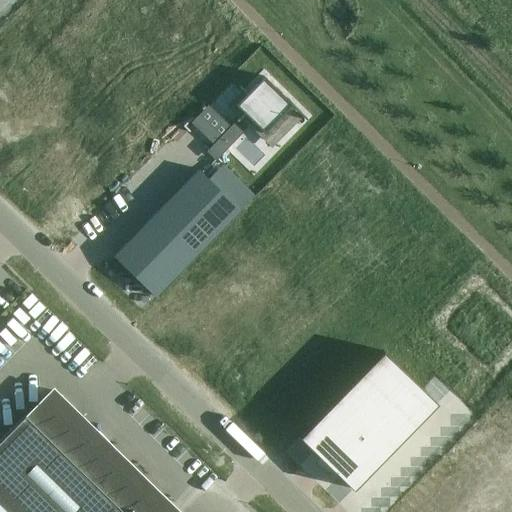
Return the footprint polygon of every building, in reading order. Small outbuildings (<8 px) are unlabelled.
[(263,76),(235,105),(273,142),(301,113),(263,76)] [(230,126),(213,144),(209,147),(218,156),(243,131),(234,122),(230,126)] [(198,170),(114,256),(154,295),(238,209),(198,170)] [(383,351),(299,437),(353,489),(437,403),(383,351)] [(0,511),(153,511),(167,498),(110,443),(82,471),(24,415),(0,439),(0,511)]
